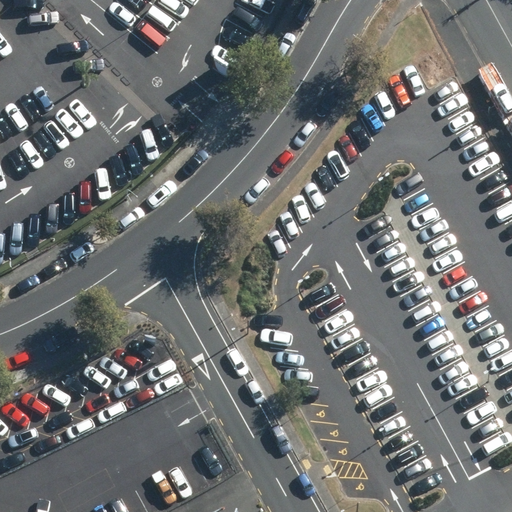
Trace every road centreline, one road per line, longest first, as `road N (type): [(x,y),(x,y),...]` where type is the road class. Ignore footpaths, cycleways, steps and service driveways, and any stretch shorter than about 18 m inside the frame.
road 1 (residential): [(352,0),(270,127),(154,254)]
road 2 (unclassified): [(296,511),(154,254)]
road 3 (residential): [(154,254),(0,332)]
